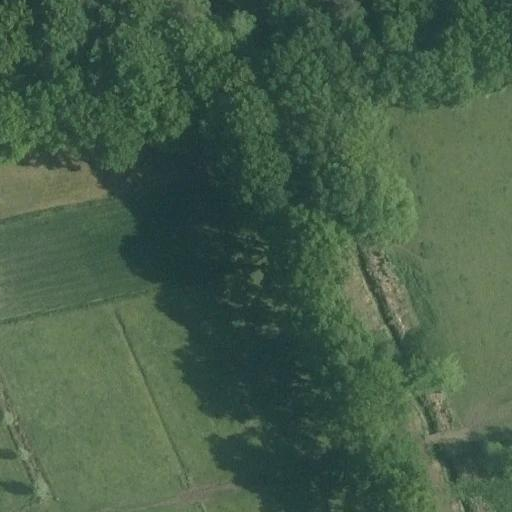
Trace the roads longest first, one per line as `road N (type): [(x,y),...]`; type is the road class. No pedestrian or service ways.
road 1 (track): [(511,14),(0,113)]
road 2 (track): [(247,63),(443,511)]
road 3 (track): [(411,438),(378,455),(142,511)]
